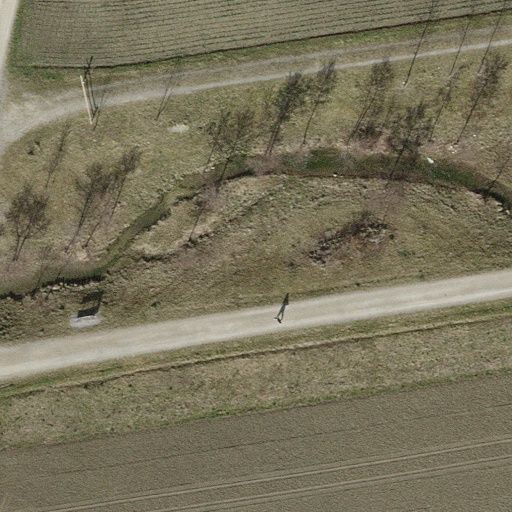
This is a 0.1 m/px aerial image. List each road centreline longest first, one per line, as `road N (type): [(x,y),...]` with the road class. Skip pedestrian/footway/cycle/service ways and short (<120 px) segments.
road 1 (track): [(511,289),(0,368)]
road 2 (track): [(0,96),(511,27)]
